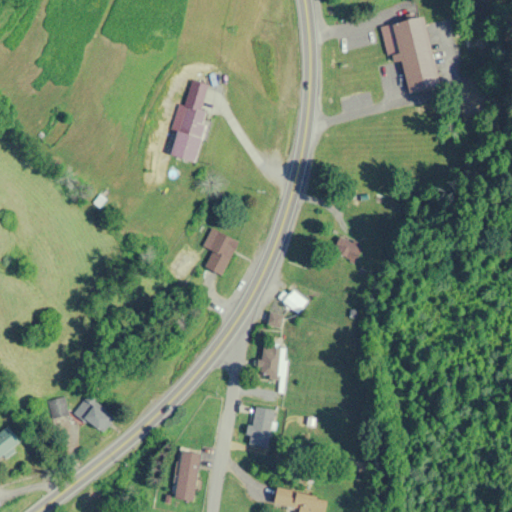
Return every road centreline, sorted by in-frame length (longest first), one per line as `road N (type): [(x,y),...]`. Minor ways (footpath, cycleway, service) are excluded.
road 1 (primary): [(39,511),(225,344),(275,245),(301,156),(303,0)]
road 2 (residential): [(210,511),(229,385),(225,344)]
